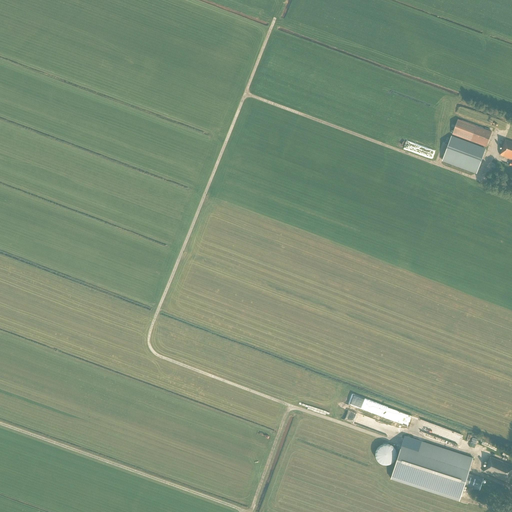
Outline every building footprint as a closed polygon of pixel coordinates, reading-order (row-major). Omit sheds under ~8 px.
[(470,114),(472,110),(462,106),(459,115),(466,118),(467,113),(470,114)] [(496,119),(476,111),(474,116),(484,121),(484,119),(494,124),(496,119)] [(458,119),(452,134),(486,147),(492,132),(489,131),(489,129),(486,128),(485,129),(458,119)] [(485,149),(469,144),(451,137),(442,160),(476,173),(485,149)] [(511,159),(511,142),(504,139),(503,140),(505,141),(501,150),(502,150),(500,155),(511,159)] [(350,395),(347,403),(384,415),(382,419),(378,418),(376,426),(402,434),(404,428),(405,428),(406,427),(413,429),(417,417),(350,395)] [(473,458),(421,441),(418,451),(401,446),(390,479),(459,502),(464,486),(480,491),(484,479),(468,474),(473,458)] [(387,444),(386,444),(385,444),(384,444),(383,444),(382,445),(381,445),(380,445),(379,446),(379,447),(378,447),(378,448),(377,448),(377,449),(376,450),(376,451),(375,452),(375,453),(375,454),(375,455),(375,457),(376,458),(376,459),(376,460),(377,461),(378,462),(379,463),(380,464),(381,464),(382,465),(384,465),(385,465),(386,465),(388,465),(389,465),(390,465),(391,464),(392,464),(392,463),(394,462),(395,461),(395,460),(396,459),(396,458),(396,457),(397,456),(397,455),(397,454),(396,453),(396,452),(396,451),(396,450),(395,450),(395,449),(395,448),(394,448),(393,447),(392,446),(391,445),(390,445),(388,444),(387,444)] [(508,482),(511,472),(511,466),(490,457),(488,462),(488,461),(484,470),(483,470),(482,471),(508,482)]
